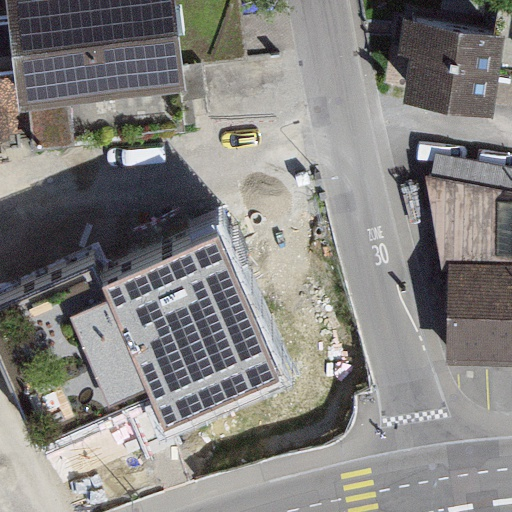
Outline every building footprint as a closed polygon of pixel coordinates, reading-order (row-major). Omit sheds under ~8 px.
[(22,0),(38,115),(178,96),(169,36),(164,0),(22,0)] [(493,95),(505,11),(412,1),(401,82),(493,95)] [(0,107),(25,105),(14,4),(0,5),(0,107)] [(511,175),(431,162),(443,245),(441,354),(511,352),(511,175)] [(265,207),(126,219),(135,311),(144,313),(150,328),(196,324),(199,311),(254,306),(258,329),(269,364),(290,429),(342,409),(296,264),(274,268),(265,207)]
